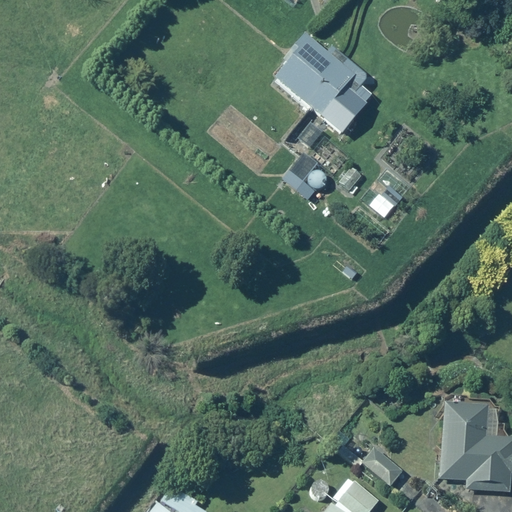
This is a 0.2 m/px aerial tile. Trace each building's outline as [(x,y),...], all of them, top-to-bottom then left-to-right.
[(287,64),(275,80),(332,126),(369,79),(331,48),(326,55),(304,37),(284,62),(287,64)] [(320,136),(305,155),(351,193),(367,174),(320,136)] [(511,441),(488,440),(489,403),(442,402),(439,481),(465,482),(465,492),(509,493),(509,473),(511,473),(511,441)] [(344,445),(337,452),(358,471),(361,466),(390,491),(406,473),(377,447),(364,462),(344,445)] [(371,511),(378,504),(347,479),(331,500),(337,505),(333,510),(331,508),(327,511),(371,511)] [(173,485),(164,499),(180,511),(190,497),(173,485)] [(168,511),(158,503),(149,511),(168,511)]
